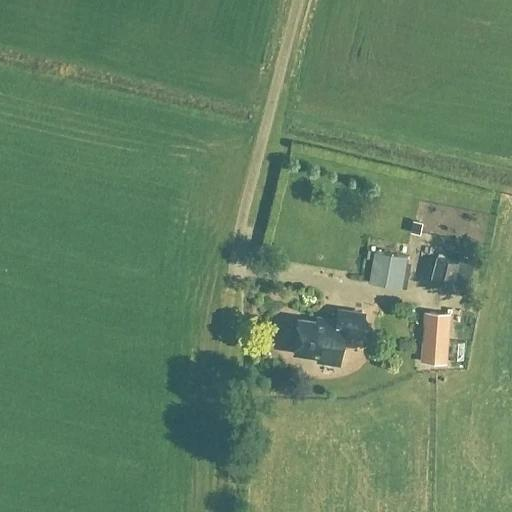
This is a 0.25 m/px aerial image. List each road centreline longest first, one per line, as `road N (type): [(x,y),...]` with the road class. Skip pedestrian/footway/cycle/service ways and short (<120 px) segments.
road 1 (unclassified): [(297,0),(229,296)]
road 2 (track): [(229,296),(219,511)]
